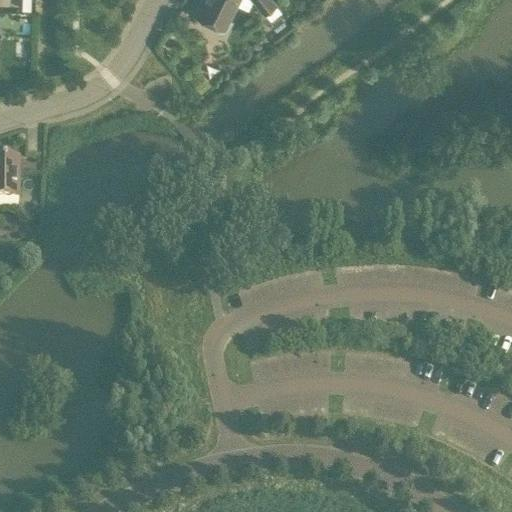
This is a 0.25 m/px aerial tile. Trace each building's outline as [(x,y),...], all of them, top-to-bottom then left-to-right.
[(29,0),(21,0),(21,9),(29,9),(29,0)] [(201,0),(195,14),(223,28),(237,0),(201,0)] [(252,0),(263,13),(276,3),(274,0),(252,0)] [(0,201),(19,202),(19,162),(0,161),(0,201)] [(373,255),(228,281),(256,443),(403,416),(373,255)]
